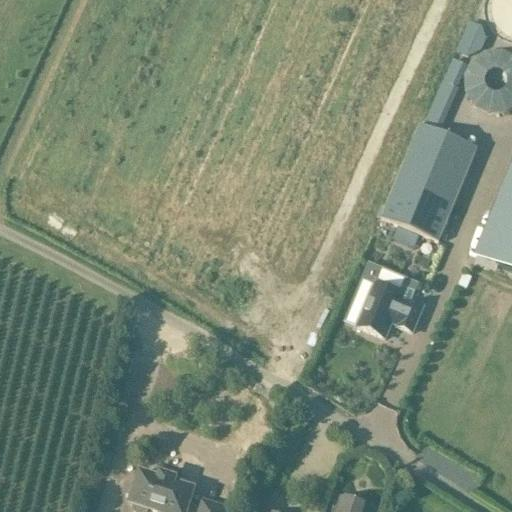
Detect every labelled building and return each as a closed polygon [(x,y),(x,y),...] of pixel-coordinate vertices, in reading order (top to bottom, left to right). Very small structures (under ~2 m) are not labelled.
[(511,53),(506,51),(490,51),(490,38),(476,31),(469,31),(463,46),(478,53),(467,77),(467,102),(490,113),(511,113),(511,53)] [(382,223),(437,246),(475,154),(420,130),(382,223)] [(511,176),(477,261),(511,275),(511,176)] [(402,299),(375,288),(357,331),(384,343),(391,326),(399,329),(398,331),(411,337),(422,311),(408,305),(408,307),(400,304),(402,299)] [(138,476),(128,507),(132,508),(132,511),(131,511),(224,511),(201,505),(198,511),(187,508),(192,493),(172,487),(173,483),(159,478),(158,482),(138,476)] [(336,511),(369,511),(370,511),(340,501),(336,511)]
